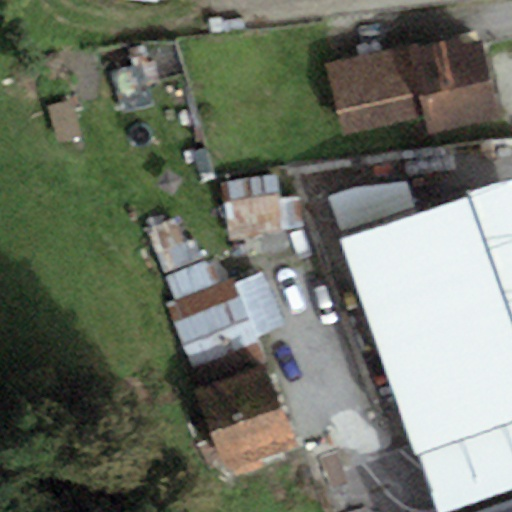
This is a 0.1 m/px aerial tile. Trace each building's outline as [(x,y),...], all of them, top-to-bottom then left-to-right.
[(478,34),(325,66),(340,137),(426,119),(431,139),(497,125),(478,34)] [(281,222),(275,171),(223,180),(233,230),(281,222)] [(347,239),(340,241),(414,457),(420,456),(511,423),(511,181),(418,214),(347,239)] [(329,195),(347,239),(418,214),(407,183),(356,185),(329,195)] [(215,258),(166,277),(175,301),(166,305),(200,393),(265,367),(255,338),(282,327),(262,275),(234,286),(232,281),(225,283),(215,258)] [(297,450),(265,367),(200,393),(196,394),(228,477),(297,450)] [(511,423),(420,456),(439,511),(449,511),(511,490),(511,423)] [(511,511),(511,502),(483,511),(511,511)]
